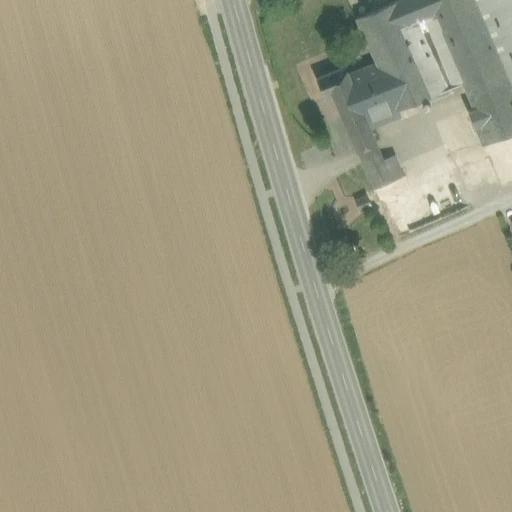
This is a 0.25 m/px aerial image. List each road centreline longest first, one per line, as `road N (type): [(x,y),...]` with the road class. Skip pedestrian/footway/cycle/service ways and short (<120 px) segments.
road 1 (tertiary): [(234,0),(270,145),(389,511)]
road 2 (track): [(314,280),(511,199)]
